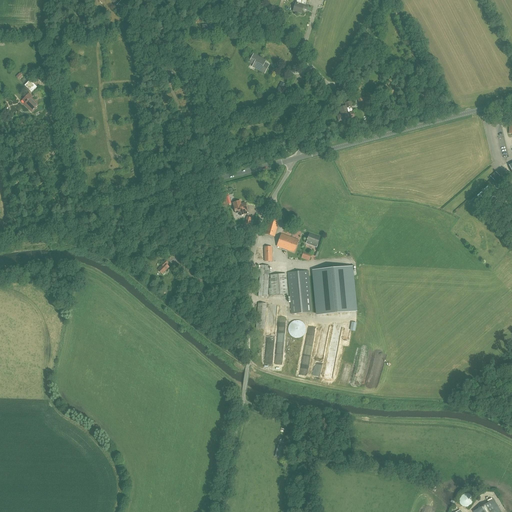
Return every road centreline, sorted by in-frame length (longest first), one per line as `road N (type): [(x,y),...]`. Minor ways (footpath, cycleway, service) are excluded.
road 1 (unclassified): [(217,511),(245,390),(256,228),(296,158)]
road 2 (tertiary): [(0,232),(296,158)]
road 3 (track): [(299,73),(270,123),(197,140),(143,45),(148,0)]
road 4 (tertiary): [(296,158),(511,101)]
road 5 (track): [(244,394),(296,421),(291,502),(300,511)]
road 6 (unclassified): [(334,91),(254,0)]
